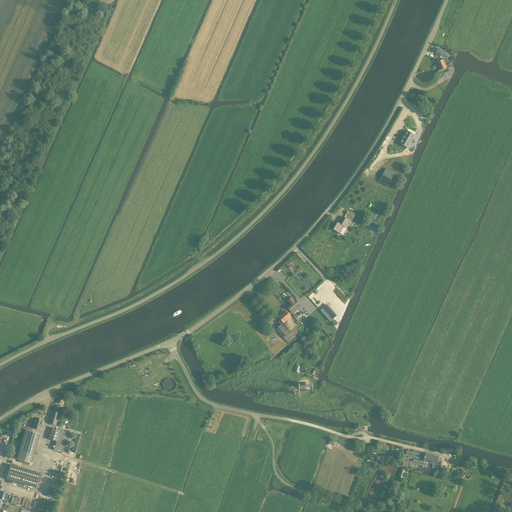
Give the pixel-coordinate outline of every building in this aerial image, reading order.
[(438,48),(436,54),(444,57),(443,59),(446,60),(448,56),(445,55),(446,51),(438,48)] [(440,70),(447,67),(443,60),(437,63),(440,70)] [(439,99),(442,90),(436,88),(433,97),(439,99)] [(400,145),(407,149),(414,137),(407,133),(400,145)] [(386,169),(379,182),(388,187),(395,173),(386,169)] [(336,222),(332,229),(340,233),(344,226),(347,228),(351,221),(344,217),(340,224),(336,222)] [(290,305),(287,307),(293,314),(299,308),(297,307),(300,305),(295,300),(292,297),(287,302),(290,305)] [(327,304),(320,310),(330,321),(337,315),(327,304)] [(281,325),(276,329),(283,338),(288,333),(287,331),(289,329),(285,324),(287,322),(286,321),(291,317),(287,313),(286,311),(279,317),(281,320),(279,322),(279,323),(281,325)] [(301,313),(295,318),(297,321),(299,320),(301,323),(304,319),(302,317),(304,316),(301,313)] [(288,333),(283,338),(288,343),(296,336),(289,329),(287,331),(288,333)] [(166,388),(175,388),(175,379),(165,379),(166,388)] [(52,411),(49,424),(51,424),(51,425),(55,426),(59,413),(52,411)] [(40,430),(43,420),(35,418),(32,428),(40,430)] [(52,428),(48,439),(56,441),(53,450),(61,452),(65,440),(67,435),(68,432),(52,428)] [(31,463),(40,434),(25,430),(17,459),(31,463)] [(419,460),(421,453),(407,449),(405,455),(419,460)] [(440,470),(441,465),(442,465),(442,464),(442,461),(438,460),(439,457),(426,453),(424,462),(433,464),(432,468),(440,470)] [(453,456),(443,455),(443,463),(453,464),(453,456)] [(403,460),(402,466),(410,468),(410,467),(411,467),(410,469),(418,470),(419,463),(410,461),(403,460)] [(35,488),(39,473),(10,464),(6,479),(35,488)] [(66,482),(71,483),(75,467),(70,466),(66,482)] [(21,499),(15,497),(13,503),(23,506),(25,500),(21,499)]
